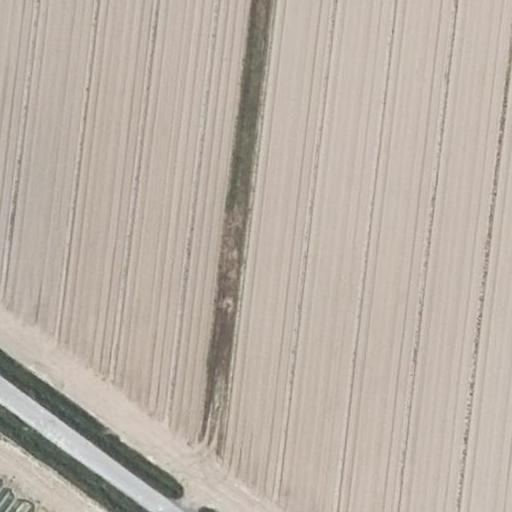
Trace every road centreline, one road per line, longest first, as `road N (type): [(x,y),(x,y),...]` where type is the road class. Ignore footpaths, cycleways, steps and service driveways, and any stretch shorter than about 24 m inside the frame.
road 1 (track): [(191,511),(203,491),(261,0)]
road 2 (track): [(0,339),(232,511)]
road 3 (track): [(0,394),(161,511)]
